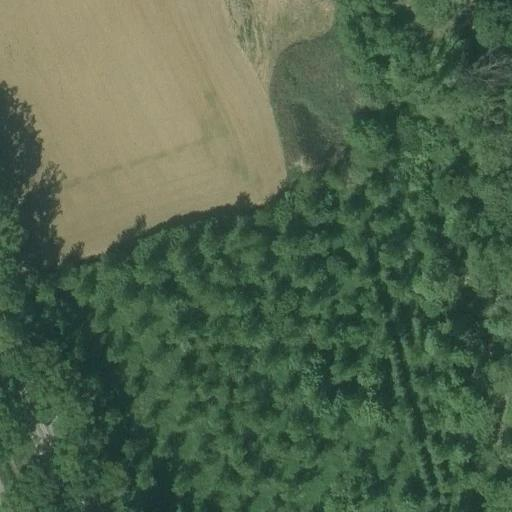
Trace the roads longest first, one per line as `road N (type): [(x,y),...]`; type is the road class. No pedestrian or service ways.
road 1 (primary): [(85,511),(0,344)]
road 2 (track): [(467,0),(511,145)]
